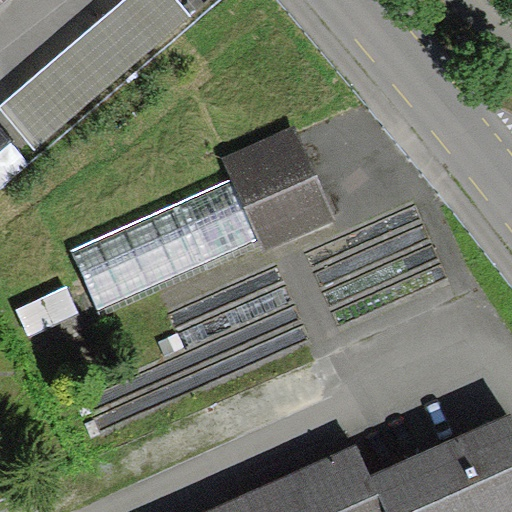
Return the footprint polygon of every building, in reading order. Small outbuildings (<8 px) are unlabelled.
[(173,0),(126,0),(4,104),(40,146),(190,18),(173,0)] [(296,133),(224,163),(261,250),(333,220),(296,133)] [(111,310),(249,235),(220,183),(83,259),(111,310)] [(376,453),(401,511),(511,511),(511,423),(501,399),(376,453)] [(165,511),(373,511),(341,436),(165,511)]
